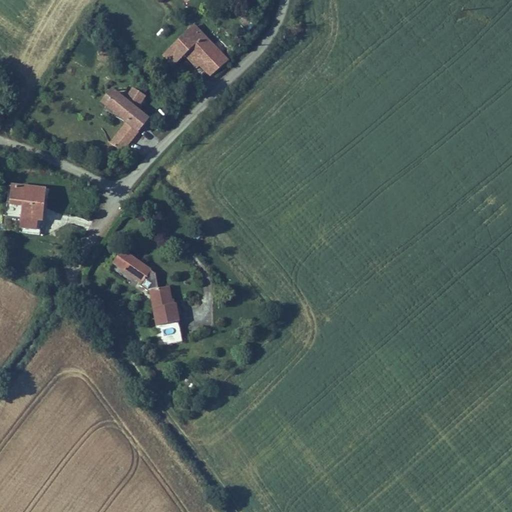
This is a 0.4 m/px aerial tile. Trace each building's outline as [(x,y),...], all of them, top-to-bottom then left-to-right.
[(216,72),(234,55),(199,18),(169,46),(178,56),(187,48),(202,64),(205,61),(216,72)] [(105,97),(108,100),(118,88),(115,85),(105,97)] [(128,98),(126,100),(118,88),(108,100),(119,111),(118,113),(125,117),(138,129),(144,122),(134,113),(139,108),(128,98)] [(8,203),(21,205),(19,228),(36,229),(37,220),(42,221),(46,187),(10,184),(8,203)] [(151,288),(157,325),(179,321),(176,300),(171,301),(168,286),(158,287),(156,273),(122,249),(113,261),(126,270),(124,273),(128,276),(131,274),(141,282),(139,285),(146,289),(151,288)]
